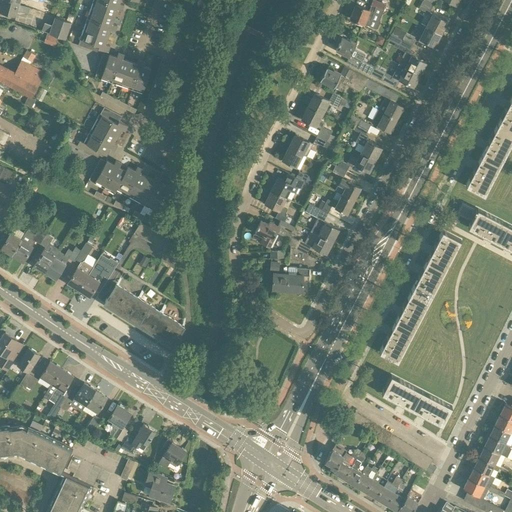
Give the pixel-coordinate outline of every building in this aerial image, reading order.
[(19,5),(2,0),(0,9),(0,11),(16,16),(17,11),(28,14),(29,7),(19,5)] [(77,9),(81,0),(80,0),(72,0),(70,6),(77,9)] [(120,0),(92,0),(90,8),(115,16),(117,9),(122,11),(122,10),(124,5),(119,3),(120,0)] [(371,6),(369,11),(355,5),(350,19),(356,22),(364,25),(376,29),(386,4),(374,0),(372,0),(370,6),(371,6)] [(429,13),(433,4),(424,0),(422,0),(419,8),(429,13)] [(115,16),(90,8),(83,28),(108,37),(110,30),(115,31),(117,26),(117,25),(112,23),(115,16)] [(69,11),(66,20),(71,22),(75,13),(69,11)] [(426,26),(441,34),(447,22),(432,14),(426,26)] [(41,31),(51,35),(64,40),(65,40),(71,22),(55,16),(52,25),(44,22),(41,31)] [(441,34),(426,26),(419,39),(434,47),(441,34)] [(83,28),(80,39),(99,45),(98,48),(108,52),(110,46),(105,44),(108,37),(83,28)] [(412,45),(402,40),(390,34),(387,39),(395,43),(406,49),(407,48),(410,50),(412,45)] [(402,40),(412,45),(415,40),(405,34),(402,40)] [(64,40),(51,35),(50,39),(63,44),(64,40)] [(364,57),(353,51),(356,45),(342,38),(336,50),(349,57),(346,62),(370,75),(374,66),(362,60),(364,57)] [(97,51),(98,48),(99,45),(80,39),(77,45),(97,51)] [(27,50),(22,57),(31,62),(36,55),(27,50)] [(412,51),(410,50),(406,57),(403,55),(398,64),(419,75),(426,63),(411,55),(412,51)] [(100,79),(122,86),(130,62),(123,59),(124,54),(118,52),(117,57),(109,54),(109,56),(100,78),(100,79)] [(95,76),(100,78),(109,56),(103,54),(95,76)] [(130,62),(122,86),(142,93),(151,69),(143,66),(145,62),(139,60),(139,59),(137,64),(130,62)] [(0,78),(32,96),(38,87),(45,74),(22,61),(15,73),(0,65),(0,78)] [(398,64),(394,72),(400,75),(397,79),(413,88),(419,75),(398,64)] [(360,93),(364,86),(368,79),(344,66),(340,74),(333,71),(333,72),(326,69),(320,81),(337,89),(341,82),(360,93)] [(386,73),(374,66),(370,75),(393,87),(397,81),(391,78),(385,75),(386,73)] [(380,85),(368,79),(364,86),(376,92),(377,90),(380,85)] [(0,80),(0,88),(7,92),(10,86),(0,80)] [(386,95),(389,90),(380,85),(377,90),(386,95)] [(125,109),(134,113),(137,109),(128,105),(102,92),(100,96),(125,109)] [(343,98),(335,94),(333,93),(330,99),(340,104),(343,98)] [(323,113),(328,102),(329,101),(315,94),(308,106),(323,113)] [(511,96),(497,125),(511,132),(511,96)] [(28,98),(24,104),(31,109),(34,103),(28,98)] [(391,100),(389,103),(383,100),(378,110),(396,120),(403,107),(391,100)] [(301,119),(320,129),(321,130),(324,123),(319,120),(323,113),(308,106),(301,119)] [(128,126),(130,120),(104,107),(101,114),(100,113),(94,124),(117,135),(120,129),(125,131),(128,126)] [(396,120),(378,110),(373,119),(379,123),(378,126),(390,132),(396,120)] [(348,120),(357,125),(367,130),(370,125),(351,114),(348,120)] [(84,143),(100,151),(105,154),(109,147),(114,150),(117,144),(113,142),(117,135),(94,124),(84,143)] [(360,153),(375,160),(381,148),(367,140),(369,137),(365,135),(367,130),(357,125),(355,130),(359,133),(355,141),(362,146),(364,146),(360,153)] [(481,156),(500,165),(511,142),(511,132),(497,125),(481,156)] [(10,134),(0,129),(0,143),(4,146),(10,134)] [(330,134),(321,130),(320,129),(316,136),(327,141),(330,134)] [(313,144),(309,142),(295,135),(288,148),(302,155),(307,157),(313,144)] [(327,141),(316,136),(314,142),(324,147),(324,146),(332,151),(335,145),(333,144),(327,141)] [(97,157),(100,151),(84,143),(80,141),(77,146),(97,157)] [(296,168),(302,155),(288,148),(282,161),(296,168)] [(375,160),(360,153),(357,159),(355,158),(352,164),(368,173),(375,160)] [(484,196),(500,165),(481,156),(466,186),(484,196)] [(95,182),(106,162),(101,158),(89,179),(95,182)] [(106,162),(95,182),(94,184),(114,194),(116,190),(116,189),(126,171),(125,171),(119,167),(122,163),(116,160),(114,164),(107,160),(106,162)] [(340,161),(337,166),(346,171),(349,166),(340,161)] [(0,172),(9,177),(12,171),(0,165),(0,172)] [(347,171),(346,171),(337,166),(336,165),(332,171),(336,173),(344,177),(347,171)] [(135,200),(147,177),(141,173),(143,169),(137,166),(135,170),(128,166),(125,171),(126,171),(116,189),(116,190),(135,200)] [(296,177),(305,181),(306,182),(309,176),(299,171),(296,177)] [(9,177),(0,172),(0,179),(7,183),(9,177)] [(299,192),(302,187),(305,181),(296,177),(288,173),(284,181),(278,177),(274,185),(273,184),(270,190),(286,197),(290,188),(294,190),(299,192)] [(147,177),(135,200),(154,210),(166,188),(160,184),(161,182),(162,180),(156,177),(154,181),(147,177)] [(360,188),(349,182),(342,178),(339,183),(341,184),(340,186),(345,188),(341,194),(355,202),(358,196),(357,195),(360,188)] [(287,210),(284,209),(281,207),(286,197),(270,190),(267,196),(268,196),(265,204),(278,210),(275,217),(280,220),(295,227),(297,221),(285,215),(287,210)] [(96,191),(94,195),(104,200),(106,196),(96,191)] [(326,199),(324,202),(322,201),(318,208),(328,214),(332,206),(347,214),(351,207),(352,207),(355,202),(341,194),(338,201),(334,199),(332,202),(326,199)] [(113,205),(123,210),(125,206),(115,201),(113,205)] [(317,218),(311,230),(332,242),(339,229),(324,221),(328,214),(318,208),(316,207),(309,203),(305,211),(312,215),(317,218)] [(498,243),(508,224),(477,208),(477,210),(475,209),(475,210),(462,203),(456,214),(467,220),(467,221),(470,223),(468,227),(498,243)] [(132,215),(137,217),(142,220),(144,215),(134,211),(132,215)] [(270,247),(273,241),(277,233),(289,239),(290,236),(295,227),(280,220),(278,226),(270,222),(268,224),(265,223),(261,221),(255,232),(262,236),(259,242),(270,247)] [(133,233),(174,254),(180,243),(140,222),(133,233)] [(498,243),(511,250),(511,226),(508,224),(498,243)] [(1,248),(12,255),(21,239),(25,234),(14,227),(1,248)] [(40,244),(46,235),(38,230),(32,239),(40,244)] [(306,254),(310,246),(326,254),(332,242),(311,230),(305,242),(299,239),(298,241),(290,236),(289,239),(286,244),(306,254)] [(461,240),(442,230),(427,261),(445,270),(461,240)] [(46,235),(40,244),(46,249),(53,237),(47,233),(46,235)] [(21,239),(12,255),(23,262),(33,246),(21,239)] [(68,283),(79,290),(88,274),(93,267),(84,261),(93,246),(91,245),(87,243),(86,242),(81,250),(76,259),(80,262),(77,267),(68,283)] [(55,257),(45,272),(56,279),(66,263),(65,262),(68,257),(74,262),(76,259),(81,250),(75,247),(72,251),(68,249),(64,255),(58,251),(55,257)] [(45,272),(55,257),(44,250),(34,265),(40,269),(39,270),(43,272),(43,271),(45,272)] [(140,261),(147,264),(150,258),(143,255),(140,261)] [(411,291),(429,301),(445,270),(427,261),(411,291)] [(273,270),(272,290),(288,291),(289,274),(282,274),(282,271),(278,270),(279,263),(271,263),(270,270),(273,270)] [(309,276),(309,269),(289,267),(289,274),(288,291),(302,292),(303,276),(309,276)] [(99,281),(88,274),(79,290),(90,297),(99,281)] [(104,303),(113,308),(125,289),(122,288),(121,290),(115,286),(104,303)] [(113,308),(121,313),(132,297),(133,295),(125,289),(113,308)] [(395,322),(414,331),(429,301),(411,291),(395,322)] [(121,313),(130,319),(140,302),(132,297),(121,313)] [(130,319),(138,324),(150,305),(145,302),(143,304),(140,302),(130,319)] [(150,305),(138,324),(147,329),(157,312),(154,310),(156,309),(150,305)] [(155,335),(166,318),(157,312),(147,329),(155,335)] [(164,340),(176,321),(167,315),(166,318),(155,335),(164,340)] [(176,321),(164,340),(172,345),(183,328),(177,325),(178,322),(176,321)] [(398,362),(414,331),(395,322),(379,352),(398,362)] [(5,332),(0,340),(0,352),(1,353),(0,354),(0,360),(4,363),(2,366),(7,370),(18,354),(11,349),(17,340),(5,332)] [(18,365),(29,372),(39,354),(28,348),(18,365)] [(50,361),(41,376),(52,383),(61,368),(50,361)] [(61,394),(64,391),(73,376),(61,368),(52,383),(44,396),(55,403),(46,416),(53,420),(61,408),(67,398),(61,394)] [(25,389),(27,386),(26,386),(33,376),(27,373),(20,385),(25,389)] [(381,393),(397,401),(412,409),(422,391),(391,375),(381,393)] [(39,380),(33,376),(26,386),(27,386),(33,390),(39,380)] [(81,412),(86,405),(95,390),(84,383),(75,397),(72,401),(67,398),(61,408),(66,411),(70,405),(81,412)] [(95,390),(86,405),(97,412),(107,397),(95,390)] [(422,391),(412,409),(442,425),(452,406),(422,391)] [(511,420),(511,402),(510,406),(505,403),(500,414),(511,420)] [(131,413),(128,411),(124,408),(124,407),(120,405),(119,405),(117,404),(108,418),(113,422),(111,425),(116,429),(112,435),(120,440),(127,430),(122,427),(128,418),(131,413)] [(348,423),(354,426),(361,415),(355,412),(348,423)] [(510,433),(510,432),(511,429),(511,420),(500,414),(495,425),(510,433)] [(101,419),(94,415),(85,429),(91,433),(101,419)] [(354,426),(359,429),(366,418),(361,415),(354,426)] [(359,429),(364,432),(371,421),(366,418),(359,429)] [(364,432),(369,436),(376,425),(371,421),(364,432)] [(143,424),(134,438),(129,435),(121,447),(129,452),(134,444),(143,450),(155,431),(143,424)] [(376,425),(369,436),(374,439),(381,428),(376,425)] [(505,443),(510,433),(495,425),(489,436),(505,443)] [(8,455),(14,454),(14,451),(18,451),(27,429),(21,426),(8,427),(8,426),(0,426),(0,455),(1,455),(0,455),(0,452),(8,451),(8,455)] [(25,457),(29,459),(30,459),(31,457),(39,460),(38,463),(37,462),(36,463),(38,463),(50,437),(28,427),(27,429),(18,451),(17,453),(18,454),(18,453),(19,451),(26,454),(25,457)] [(374,439),(380,442),(386,431),(381,428),(374,439)] [(380,442),(385,445),(391,434),(386,431),(380,442)] [(385,445),(390,448),(397,437),(391,434),(385,445)] [(507,457),(511,449),(508,448),(510,446),(505,443),(489,436),(484,446),(500,454),(507,457)] [(61,472),(70,453),(73,447),(50,437),(38,463),(40,464),(38,463),(40,460),(48,464),(46,467),(47,467),(52,470),(53,467),(61,471),(60,473),(59,472),(58,473),(60,474),(61,473),(61,472)] [(390,448),(395,451),(402,440),(397,437),(390,448)] [(166,468),(170,461),(176,465),(186,451),(167,439),(163,446),(168,448),(158,463),(166,468)] [(395,451),(400,454),(407,443),(402,440),(395,451)] [(400,454),(405,457),(412,446),(407,443),(400,454)] [(357,449),(355,452),(354,451),(351,455),(352,456),(351,458),(349,456),(348,454),(345,452),(347,451),(335,444),(332,450),(343,456),(334,470),(333,472),(344,478),(350,469),(361,451),(357,449)] [(405,457),(410,461),(417,450),(412,446),(405,457)] [(484,446),(478,459),(499,469),(500,467),(494,465),(496,462),(500,454),(484,446)] [(331,466),(330,468),(334,470),(343,456),(332,450),(325,462),(331,466)] [(410,461),(415,464),(422,453),(417,450),(410,461)] [(364,458),(366,454),(361,451),(350,469),(344,478),(354,485),(362,473),(357,469),(364,458)] [(415,464),(421,467),(427,456),(422,453),(415,464)] [(426,470),(430,463),(433,459),(427,456),(421,467),(426,470)] [(128,459),(125,467),(120,477),(126,480),(134,461),(128,459)] [(497,471),(499,469),(478,459),(474,467),(489,475),(492,469),(497,471)] [(436,467),(430,463),(426,470),(432,474),(436,467)] [(371,471),(376,474),(379,469),(374,466),(372,469),(367,466),(362,473),(354,485),(365,491),(373,479),(368,476),(371,471)] [(494,477),(489,475),(474,467),(468,478),(489,488),(488,490),(495,493),(497,490),(495,489),(496,485),(492,483),(494,477)] [(376,474),(373,479),(365,491),(376,498),(386,481),(387,480),(381,477),(382,476),(377,473),(379,470),(379,469),(376,474)] [(174,485),(159,480),(161,474),(150,470),(146,485),(152,487),(149,495),(169,501),(174,485)] [(90,486),(61,472),(61,473),(64,474),(63,476),(64,474),(67,476),(63,484),(60,482),(58,488),(60,489),(57,497),(54,496),(55,494),(54,494),(54,496),(80,508),(90,486)] [(386,504),(400,483),(402,480),(396,476),(391,484),(386,481),(376,498),(386,504)] [(464,489),(468,491),(483,498),(488,490),(489,488),(468,478),(463,489),(464,489)] [(406,486),(400,483),(386,504),(397,511),(400,507),(405,499),(404,499),(399,496),(406,486)] [(410,489),(404,499),(405,499),(400,507),(407,511),(411,511),(421,496),(410,489)] [(483,499),(483,498),(468,491),(464,497),(470,500),(469,503),(487,511),(501,511),(503,509),(483,499)] [(138,496),(124,492),(122,499),(136,504),(138,496)] [(78,511),(80,508),(54,496),(53,497),(54,496),(56,497),(53,505),(50,504),(47,509),(50,511),(49,511),(78,511)] [(442,508),(448,511),(451,511),(455,507),(446,502),(442,508)] [(153,511),(151,511),(153,506),(142,503),(139,511),(153,511)]
